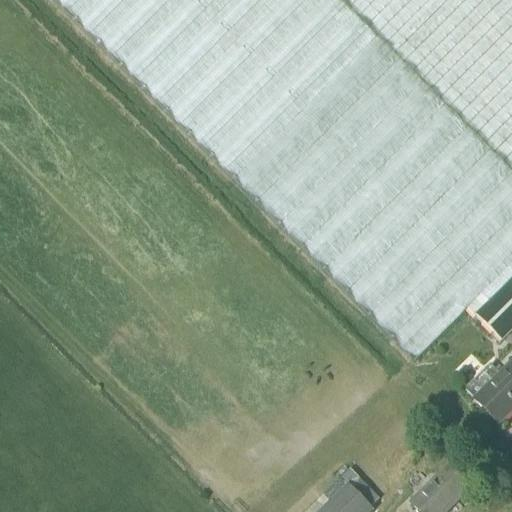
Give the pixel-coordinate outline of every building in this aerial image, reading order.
[(511,0),(46,0),(411,365),(465,310),(500,345),(511,332),(511,0)] [(511,362),(498,376),(488,367),(464,391),(473,401),(472,402),(497,426),(511,411),(511,362)] [(415,511),(445,511),(467,491),(445,468),(409,505),(415,511)] [(359,480),(349,490),(364,504),(369,510),(379,500),(359,480)] [(347,487),(321,511),(371,511),(369,510),(364,504),(349,490),(347,487)]
